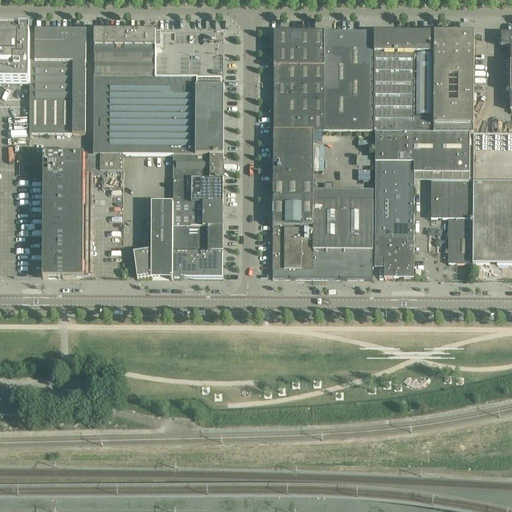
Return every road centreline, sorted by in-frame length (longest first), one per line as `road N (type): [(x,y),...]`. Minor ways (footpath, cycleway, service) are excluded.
road 1 (unclassified): [(247,303),(249,13)]
road 2 (tertiary): [(247,303),(511,304)]
road 3 (unclassified): [(511,13),(249,13)]
road 4 (unclassified): [(249,13),(0,12)]
road 5 (tertiary): [(0,301),(247,303)]
